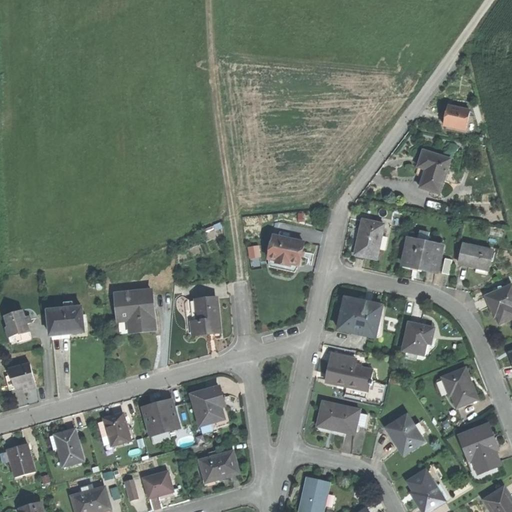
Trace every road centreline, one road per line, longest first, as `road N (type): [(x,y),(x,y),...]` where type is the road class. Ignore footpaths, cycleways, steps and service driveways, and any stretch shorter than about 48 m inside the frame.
road 1 (track): [(240,290),(209,0)]
road 2 (residential): [(511,420),(466,313),(438,294),(326,270)]
road 3 (residential): [(0,424),(248,355)]
road 4 (residential): [(427,87),(344,197),(326,270)]
road 5 (residential): [(289,449),(369,468),(400,511)]
